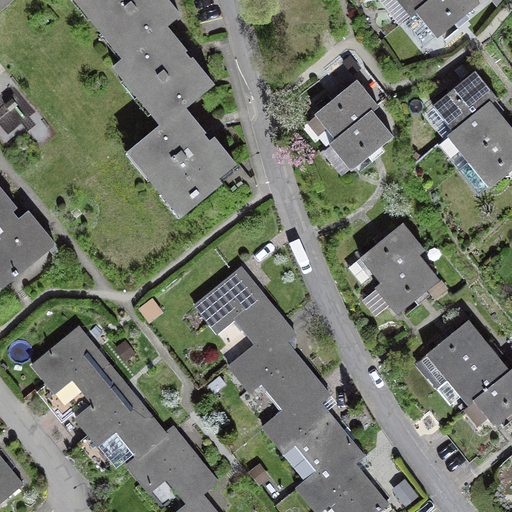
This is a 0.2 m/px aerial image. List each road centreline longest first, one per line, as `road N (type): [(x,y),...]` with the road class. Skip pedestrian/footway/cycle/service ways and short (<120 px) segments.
road 1 (residential): [(229,0),(333,318),(454,511)]
road 2 (residential): [(77,511),(0,413)]
